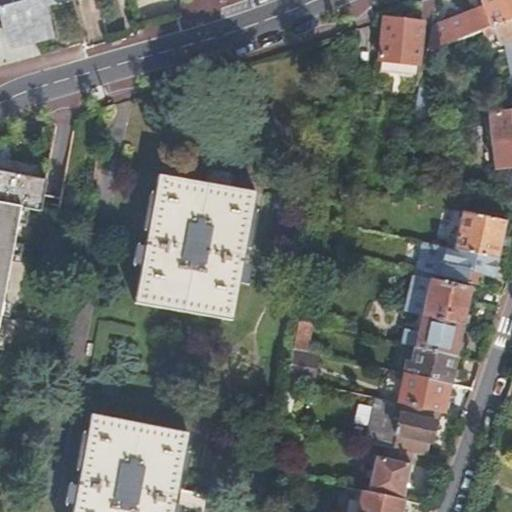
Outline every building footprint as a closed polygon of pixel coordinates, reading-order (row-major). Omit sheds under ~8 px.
[(43,1),(44,0),(0,0),(0,8),(11,49),(53,37),(43,1)] [(435,0),(425,0),(423,14),(428,14),(426,21),(389,13),(375,71),(414,80),(417,62),(422,64),(425,49),(429,29),(435,0)] [(511,16),(511,0),(480,0),(484,8),(491,24),(511,16)] [(484,8),(445,23),(450,40),(491,24),(484,8)] [(511,16),(491,24),(498,43),(511,38),(511,16)] [(445,23),(429,29),(425,49),(450,40),(445,23)] [(511,114),(489,119),(499,171),(511,167),(511,114)] [(196,184),(221,189),(223,178),(198,173),(196,184)] [(254,195),(221,189),(196,184),(155,176),(131,301),(228,319),(254,195)] [(0,316),(18,219),(38,223),(45,191),(0,182),(0,316)] [(465,215),(456,253),(499,261),(501,249),(504,238),(507,224),(465,215)] [(328,226),(314,223),(309,252),(321,254),(328,226)] [(417,245),(411,274),(465,285),(468,273),(495,279),(499,261),(456,253),(417,245)] [(421,319),(461,327),(469,292),(429,283),(421,319)] [(414,318),(410,335),(416,337),(421,319),(414,318)] [(400,347),(413,350),(454,358),(461,327),(421,319),(416,337),(410,335),(403,334),(400,347)] [(454,358),(413,350),(409,370),(402,370),(400,377),(448,387),(454,358)] [(299,356),(288,354),(285,369),(296,371),(299,356)] [(401,408),(437,415),(442,416),(444,406),(448,387),(400,377),(399,383),(406,386),(401,408)] [(298,388),(282,384),(277,406),(294,409),(298,388)] [(391,452),(410,455),(427,458),(432,434),(437,415),(401,408),(394,406),(390,423),(397,424),(391,452)] [(90,414),(70,511),(172,511),(188,434),(90,414)] [(391,452),(383,451),(381,463),(374,461),(366,494),(400,501),(410,455),(391,452)] [(366,494),(362,493),(357,511),(397,511),(400,501),(366,494)]
